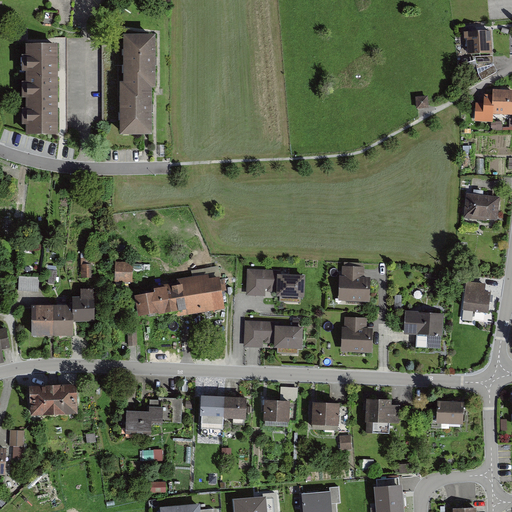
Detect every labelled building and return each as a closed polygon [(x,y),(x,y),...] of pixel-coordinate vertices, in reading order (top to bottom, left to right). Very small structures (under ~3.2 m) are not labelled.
[(492,32),(464,33),(465,40),(468,39),(468,55),(493,54),(492,32)] [(156,36),(124,36),(124,84),(121,84),(121,137),(153,137),(152,89),(156,89),(156,36)] [(54,37),(54,46),(58,46),(59,137),(68,136),(67,37),(54,37)] [(54,46),(26,46),(27,137),(59,137),(58,46),(54,46)] [(119,46),(102,46),(102,122),(119,122),(119,46)] [(494,57),(492,56),(476,57),(476,64),(478,74),(482,81),(497,73),(497,71),(494,65),(494,57)] [(493,123),(493,115),(511,115),(511,91),(493,90),(493,95),(484,95),(484,104),(476,104),(475,122),(493,123)] [(416,98),(417,110),(429,109),(429,97),(416,98)] [(500,199),(467,195),(464,220),(487,222),(487,220),(498,221),(500,199)] [(40,228),(27,227),(26,236),(40,237),(40,228)] [(133,264),(116,263),(115,282),(132,284),(133,264)] [(93,265),(81,265),(81,279),(94,279),(93,265)] [(364,268),(342,267),(342,278),(339,278),(338,302),(370,303),(371,278),(364,278),(364,268)] [(282,271),(247,270),(246,296),(265,297),(266,290),(277,290),(277,298),(305,299),(306,277),(282,276),(282,271)] [(58,272),(49,271),(48,284),(57,285),(58,272)] [(155,294),(135,297),(139,318),(159,315),(160,317),(177,314),(177,319),(226,311),(220,278),(210,279),(210,275),(176,281),(177,285),(154,289),(155,294)] [(40,277),(20,276),(19,292),(39,293),(40,277)] [(486,285),(467,283),(463,312),(489,315),(492,294),(485,293),(486,285)] [(72,306),(32,306),(32,337),(73,337),(72,322),(94,322),(94,290),(81,290),(81,298),(72,298),(72,306)] [(444,315),(406,312),(404,335),(417,336),(416,348),(441,350),(444,315)] [(367,319),(345,318),(345,330),(342,330),(341,352),(373,353),(373,330),(367,330),(367,319)] [(280,322),(245,321),(244,348),(263,348),(263,341),(274,341),(274,350),(302,351),(303,329),(280,328),(280,322)] [(0,364),(4,364),(1,351),(10,349),(6,330),(0,331),(0,364)] [(137,332),(128,332),(129,347),(138,346),(137,332)] [(77,386),(30,388),(31,418),(78,416),(77,386)] [(225,398),(201,398),(200,432),(224,433),(225,420),(225,398)] [(247,400),(225,398),(225,420),(246,421),(247,400)] [(150,413),(127,412),(126,435),(151,436),(151,423),(181,424),(182,400),(159,399),(159,401),(150,400),(150,413)] [(393,402),(366,401),(366,423),(367,424),(367,434),(390,435),(390,424),(400,425),(401,407),(393,407),(393,402)] [(298,403),(265,402),(263,423),(297,424),(298,403)] [(464,404),(437,403),(436,425),(463,426),(464,404)] [(350,406),(313,405),(312,426),(339,427),(339,432),(349,432),(350,406)] [(26,431),(11,431),(10,447),(14,447),(25,448),(26,431)] [(351,436),(340,437),(341,451),(352,450),(351,436)] [(25,448),(14,447),(13,459),(24,459),(25,448)] [(412,464),(399,465),(400,474),(413,473),(412,464)] [(378,489),(374,489),(376,511),(405,511),(403,487),(400,487),(399,479),(377,481),(378,489)] [(330,493),(302,495),(303,511),(337,511),(337,504),(341,504),(340,488),(330,489),(330,493)] [(236,503),(236,511),(277,511),(276,496),(262,497),(262,500),(236,503)]
